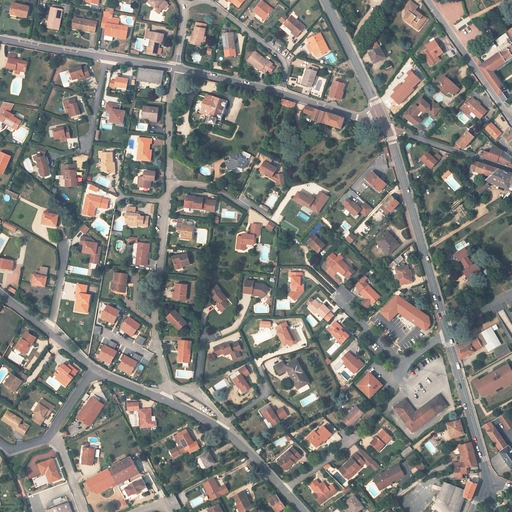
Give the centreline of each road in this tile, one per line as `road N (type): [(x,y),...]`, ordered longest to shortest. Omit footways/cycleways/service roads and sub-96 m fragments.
road 1 (unclassified): [(167,202),(154,330),(170,387),(166,402)]
road 2 (secondary): [(447,322),(391,130)]
road 3 (unclassified): [(175,70),(0,40)]
road 4 (residential): [(335,293),(403,371),(450,334)]
road 5 (secondary): [(492,485),(450,334)]
road 6 (tertiary): [(511,121),(428,0)]
road 7 (secondary): [(391,130),(326,0)]
road 8 (residential): [(206,0),(284,60),(280,93)]
road 9 (residential): [(511,170),(391,130)]
road 10 (unclassified): [(0,292),(94,371)]
